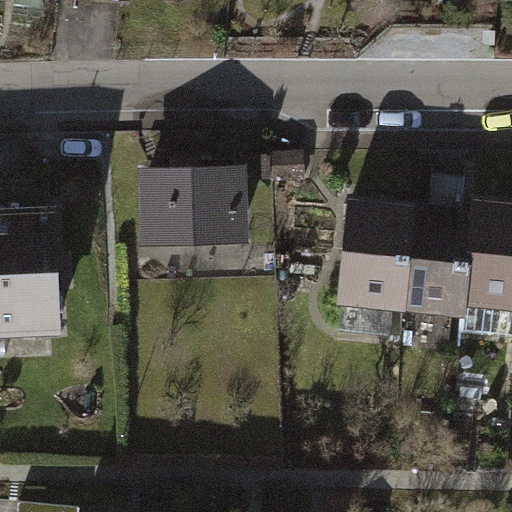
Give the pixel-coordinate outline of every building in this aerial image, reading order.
[(275,152),(276,179),(306,178),(305,150),(275,152)] [(246,169),(143,171),(145,245),(248,242),(246,169)] [(0,200),(0,332),(56,332),(53,199),(0,200)] [(411,205),(352,199),(341,302),(400,309),(411,205)] [(511,203),(476,200),(474,212),(465,303),(511,307),(511,203)] [(474,212),(411,205),(400,309),(463,316),(465,303),(474,212)] [(275,253),(247,253),(247,281),(275,280),(275,253)]
